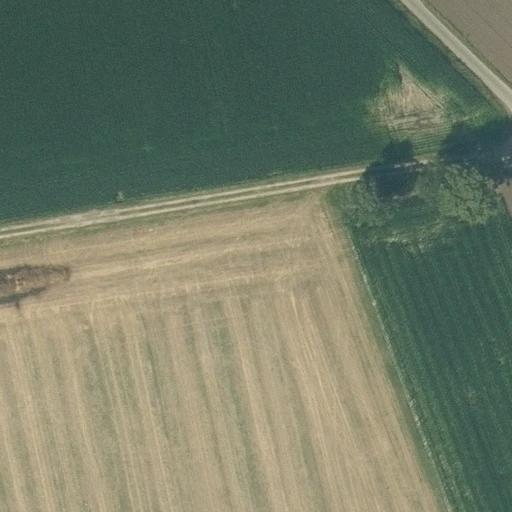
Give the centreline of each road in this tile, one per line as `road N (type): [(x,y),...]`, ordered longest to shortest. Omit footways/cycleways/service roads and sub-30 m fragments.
road 1 (track): [(511,150),(0,235)]
road 2 (unclassified): [(407,0),(511,107)]
